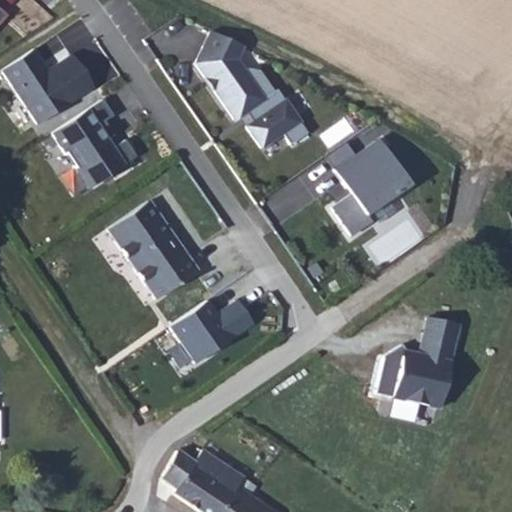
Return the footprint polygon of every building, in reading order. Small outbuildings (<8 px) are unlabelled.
[(246,48),(212,31),(192,66),(232,122),(247,114),(266,146),(300,120),(275,88),(269,91),(244,56),(246,48)] [(35,47),(0,70),(37,126),(93,90),(71,56),(50,70),(35,47)] [(125,164),(89,109),(53,133),(88,189),(125,164)] [(351,194),(367,215),(395,198),(414,187),(378,137),(332,169),(351,194)] [(367,215),(351,194),(329,208),(349,240),(404,208),(395,198),(367,215)] [(111,228),(160,299),(199,271),(152,201),(111,228)] [(216,319),(201,307),(170,329),(197,366),(254,327),(239,301),(216,319)] [(460,326),(428,320),(422,355),(400,351),(391,399),(444,409),(460,326)] [(184,442),(165,470),(184,482),(180,487),(215,511),(283,511),(286,508),(244,479),(250,471),(209,442),(202,453),(184,442)]
